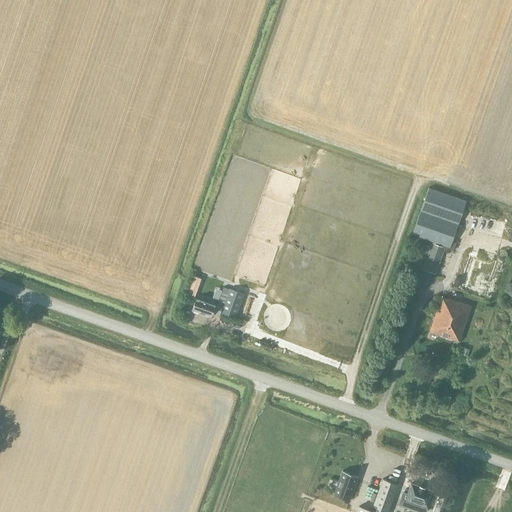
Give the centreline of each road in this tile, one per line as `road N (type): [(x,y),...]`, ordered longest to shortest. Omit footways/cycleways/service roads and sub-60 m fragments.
road 1 (unclassified): [(511,466),(0,287)]
road 2 (track): [(414,185),(343,406)]
road 3 (track): [(258,300),(247,331),(352,370)]
